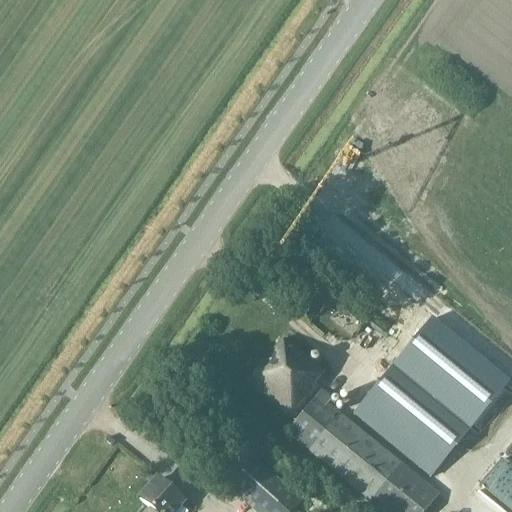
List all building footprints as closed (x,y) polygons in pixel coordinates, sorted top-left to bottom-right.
[(314,386),(322,376),(281,340),(246,381),(290,419),(318,389),(314,386)] [(431,479),(477,423),(401,360),(355,416),(431,479)] [(285,433),(380,511),(424,511),(438,495),(328,403),(331,400),(320,391),(285,433)] [(511,415),(500,428),(511,440),(511,415)] [(253,460),(228,488),(253,511),(289,511),(299,502),(253,460)] [(174,511),(183,501),(158,480),(142,499),(152,507),(148,511),(174,511)] [(469,511),(511,511),(511,506),(508,511),(507,511),(473,492),(463,508),(469,511)]
